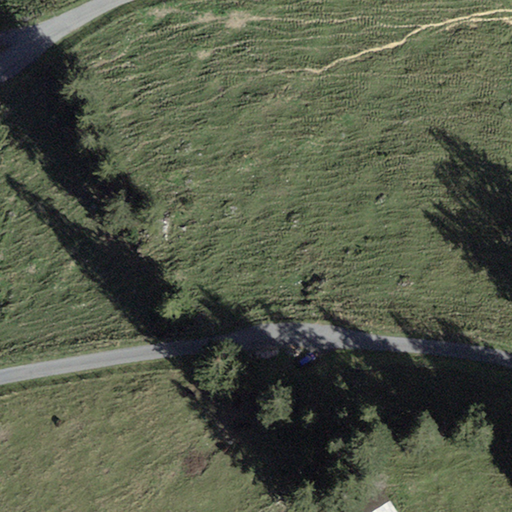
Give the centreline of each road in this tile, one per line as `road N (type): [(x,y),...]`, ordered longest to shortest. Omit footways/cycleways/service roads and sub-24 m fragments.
road 1 (track): [(0,379),(279,341),(360,342),(511,366)]
road 2 (track): [(0,60),(114,0)]
